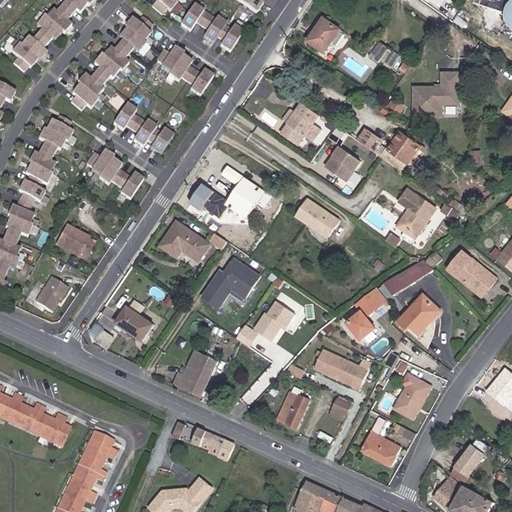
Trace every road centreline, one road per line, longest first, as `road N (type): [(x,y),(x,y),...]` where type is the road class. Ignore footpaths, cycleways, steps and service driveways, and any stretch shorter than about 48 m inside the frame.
road 1 (residential): [(302,0),(62,350)]
road 2 (tertiary): [(401,506),(62,350)]
road 3 (residential): [(401,506),(424,443),(511,322)]
road 4 (residential): [(0,163),(37,92),(115,0)]
road 5 (unknown): [(145,388),(222,257)]
road 6 (unknown): [(270,46),(375,123)]
